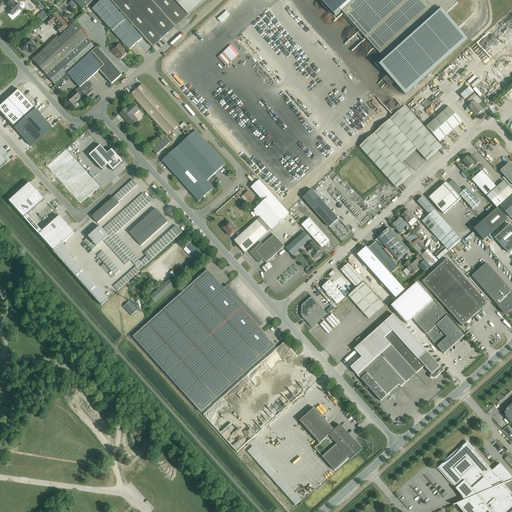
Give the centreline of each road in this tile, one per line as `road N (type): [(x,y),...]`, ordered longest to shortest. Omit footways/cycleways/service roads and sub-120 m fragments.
road 1 (unclassified): [(276,309),(489,120),(511,146)]
road 2 (residential): [(0,355),(57,363),(97,389),(118,419),(114,466),(126,494)]
road 3 (unclassified): [(197,222),(240,183),(240,171),(146,65)]
road 4 (unclassified): [(0,130),(79,217),(143,162)]
road 5 (unclassified): [(397,445),(276,309)]
road 6 (residential): [(0,477),(126,494)]
